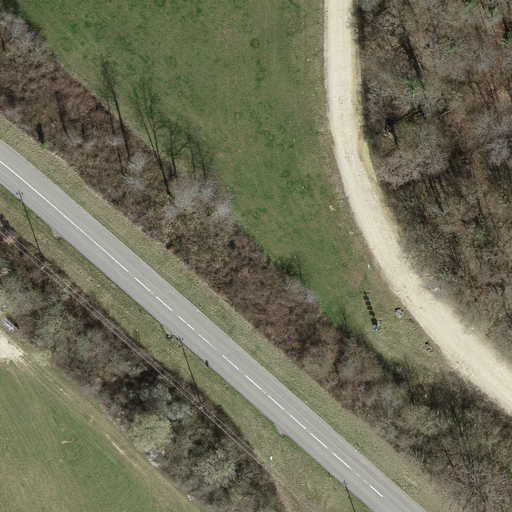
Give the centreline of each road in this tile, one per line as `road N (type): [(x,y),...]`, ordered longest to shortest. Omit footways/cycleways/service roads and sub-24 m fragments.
road 1 (secondary): [(392,511),(0,161)]
road 2 (track): [(511,393),(448,338),(402,276),(366,204),(336,69),(337,0)]
